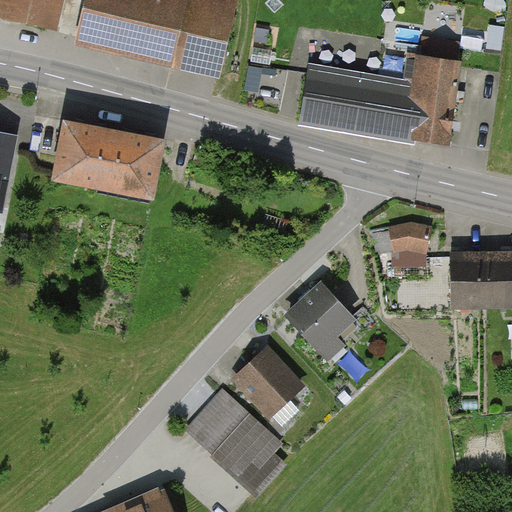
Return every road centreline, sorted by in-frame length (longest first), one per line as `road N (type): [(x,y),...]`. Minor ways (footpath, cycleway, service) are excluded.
road 1 (residential): [(61,511),(372,193),(380,167)]
road 2 (tertiary): [(0,64),(380,167)]
road 3 (tertiary): [(380,167),(511,199)]
